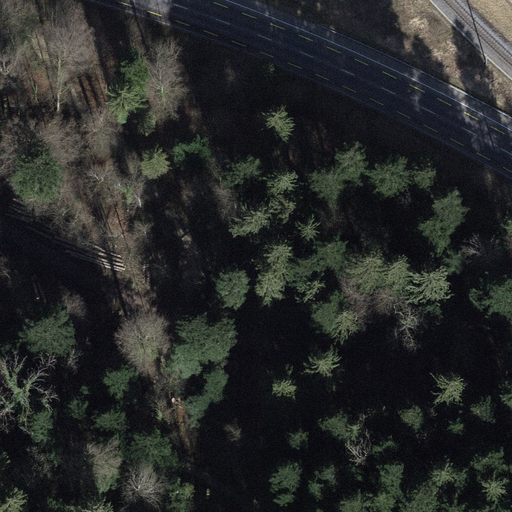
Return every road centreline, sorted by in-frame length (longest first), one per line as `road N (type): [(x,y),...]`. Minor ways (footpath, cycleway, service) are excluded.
road 1 (track): [(511,414),(411,399),(178,319),(45,264),(0,227)]
road 2 (primary): [(511,154),(349,72),(161,0)]
